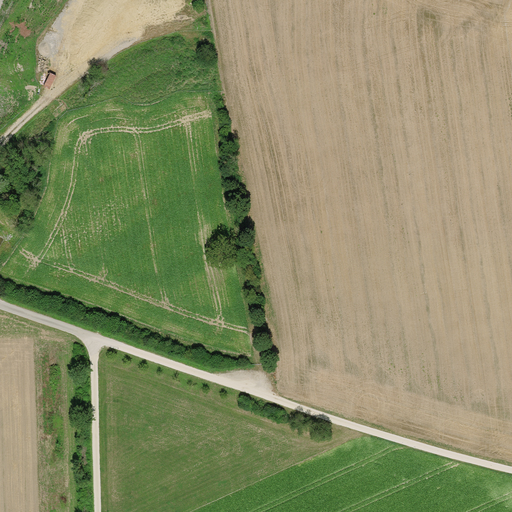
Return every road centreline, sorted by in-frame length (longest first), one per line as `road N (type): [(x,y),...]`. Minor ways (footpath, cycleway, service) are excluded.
road 1 (unclassified): [(0,307),(320,416),(511,471)]
road 2 (track): [(91,339),(96,511)]
